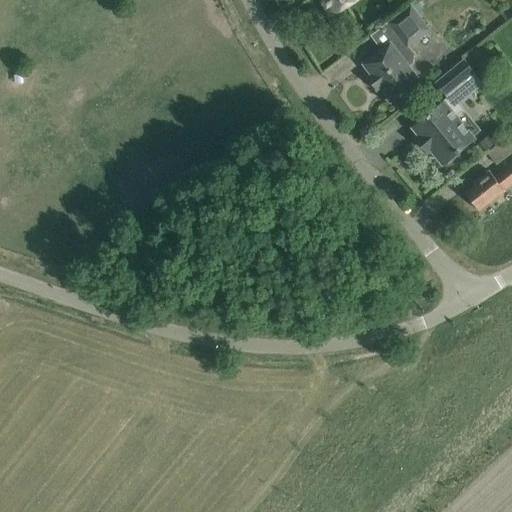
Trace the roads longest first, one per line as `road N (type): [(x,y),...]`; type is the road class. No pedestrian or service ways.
road 1 (unclassified): [(470,299),(395,331),(295,349),(166,330),(0,276)]
road 2 (residential): [(470,299),(296,89),(249,0)]
